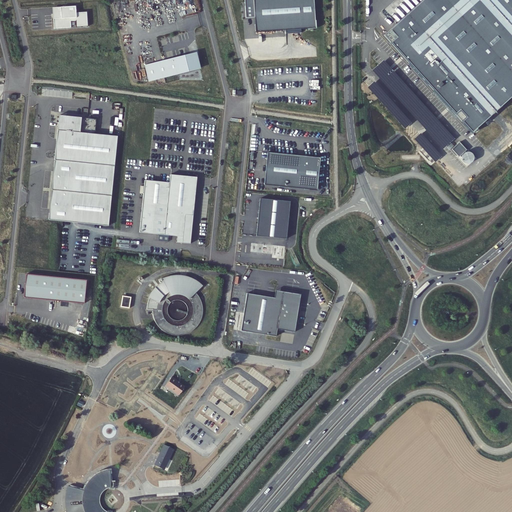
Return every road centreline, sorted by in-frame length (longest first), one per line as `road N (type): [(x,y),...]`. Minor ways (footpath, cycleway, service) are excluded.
road 1 (residential): [(201,0),(227,96),(211,261),(233,263),(249,96),(225,0)]
road 2 (unclassified): [(164,491),(199,484),(296,366),(316,355),(347,282),(318,261),(312,237),(325,221),(370,198)]
road 3 (residential): [(0,311),(30,66),(14,0)]
road 4 (trunk): [(415,318),(400,350),(252,511)]
road 5 (trunk): [(268,511),(375,392),(446,347)]
road 6 (tertiary): [(370,198),(351,136),(347,13)]
